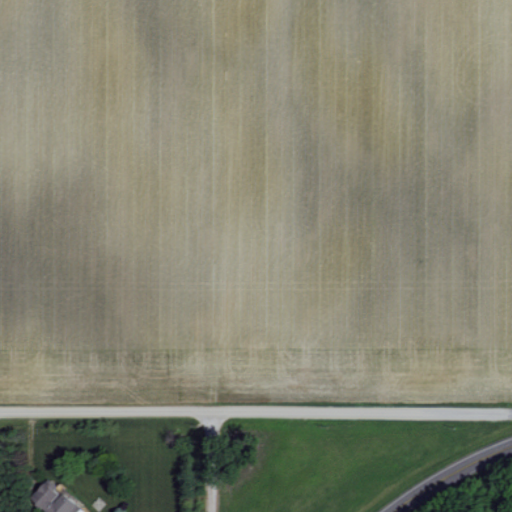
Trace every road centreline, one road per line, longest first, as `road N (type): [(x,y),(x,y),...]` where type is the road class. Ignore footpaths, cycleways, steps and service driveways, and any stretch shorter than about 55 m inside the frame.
road 1 (residential): [(0,409),(511,418)]
road 2 (secondary): [(402,511),(511,451)]
